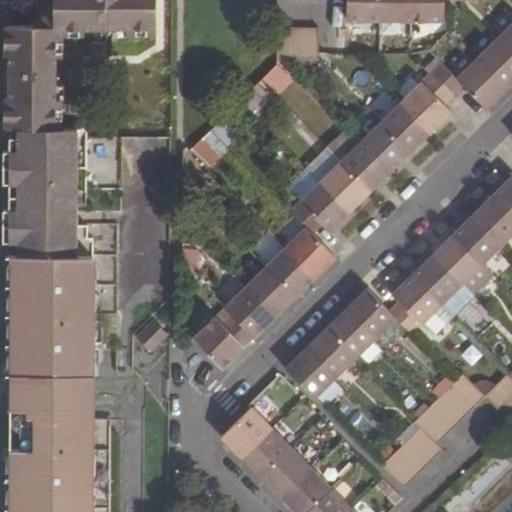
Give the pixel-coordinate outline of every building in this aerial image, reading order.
[(34,26),(10,25),(10,60),(9,93),(9,127),(19,127),(63,127),(64,98),(57,97),(58,54),(64,54),(64,35),(85,36),(86,29),(114,30),(127,29),(127,35),(157,36),(156,0),(54,0),(54,5),(43,16),(34,26)] [(347,0),(348,19),(380,19),(408,20),(445,20),(444,0),(347,0)] [(216,315),(194,337),(224,367),(335,256),(313,233),(322,224),(329,230),(451,110),(444,103),(463,85),(485,108),(511,82),(511,25),(498,40),(478,58),(457,78),(442,62),(403,101),(382,122),(362,142),(342,162),(322,181),(292,211),(306,227),(285,247),(265,267),(245,287),(225,307),(233,315),(224,324),(216,315)] [(319,28),(278,27),(278,58),(292,58),(319,59),(319,52),(319,28)] [(10,60),(0,60),(0,93),(9,93),(10,60)] [(277,66),(263,79),(279,97),(293,84),(277,66)] [(259,84),(243,100),(254,111),(270,96),(259,84)] [(63,127),(19,127),(20,137),(88,137),(89,127),(84,127),(63,127)] [(211,130),(191,151),(209,169),(229,148),(211,130)] [(88,137),(20,137),(19,210),(42,211),(48,211),(49,196),(65,196),(65,187),(89,187),(88,137)] [(367,288),(286,369),(316,397),(336,377),(356,356),(376,336),(395,317),(411,333),(442,303),(463,282),(482,263),(502,243),(511,233),(511,177),(392,295),(399,303),(390,312),(367,288)] [(65,196),(49,196),(48,211),(42,211),(42,218),(64,218),(65,196)] [(42,211),(19,210),(19,224),(41,224),(42,218),(42,211)] [(41,224),(19,224),(18,373),(94,374),(94,350),(94,314),(95,238),(88,237),(89,225),(64,225),(64,218),(42,218),(41,224)] [(482,263),(463,282),(475,294),(494,275),(482,263)] [(463,282),(442,303),(454,315),(475,294),(463,282)] [(454,315),(442,303),(422,323),(432,332),(436,332),(454,315)] [(172,304),(154,321),(167,336),(172,332),(172,304)] [(118,314),(94,314),(94,350),(118,350),(118,314)] [(154,321),(137,337),(151,351),(167,336),(154,321)] [(94,374),(18,373),(18,408),(36,408),(35,420),(93,419),(94,374)] [(401,445),(381,464),(404,487),(443,449),(437,442),(484,396),(463,373),(456,380),(437,399),(417,418),(414,421),(420,427),(401,445)] [(511,379),(507,374),(484,396),(504,415),(511,407),(511,379)] [(252,407),(223,436),(298,511),(355,511),(351,508),(331,488),(312,468),(292,448),(272,427),(252,407)] [(93,419),(35,420),(34,448),(21,449),(20,511),(102,511),(104,420),(93,419)] [(20,511),(21,449),(8,449),(6,511),(20,511)] [(170,475),(144,475),(143,510),(169,510),(170,475)]
